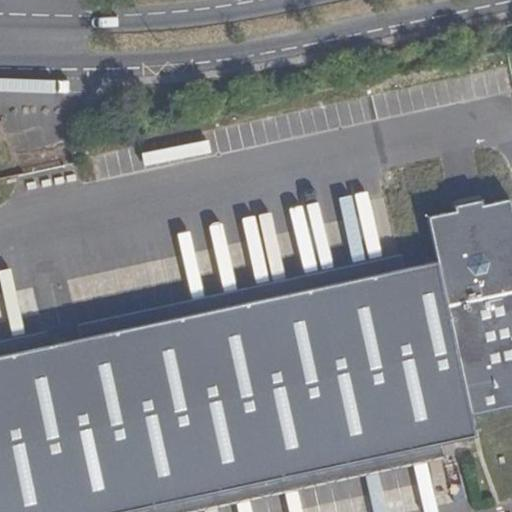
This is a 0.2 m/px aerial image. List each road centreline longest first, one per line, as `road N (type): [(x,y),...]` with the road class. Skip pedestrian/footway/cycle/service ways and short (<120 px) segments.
road 1 (unknown): [(511,136),(496,117),(448,119),(142,197),(0,221)]
road 2 (unclassified): [(22,65),(167,64),(500,0)]
road 3 (unclassified): [(283,0),(121,21),(24,17)]
